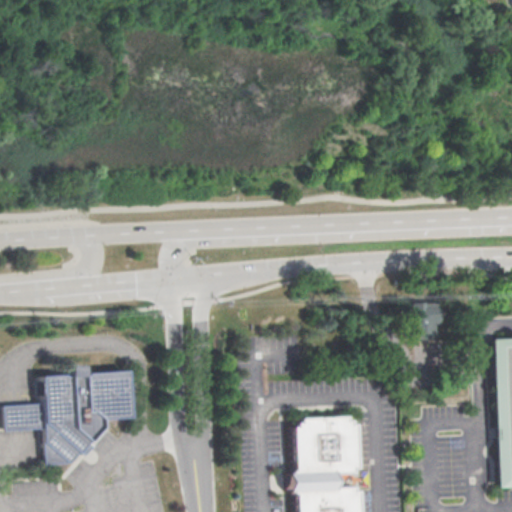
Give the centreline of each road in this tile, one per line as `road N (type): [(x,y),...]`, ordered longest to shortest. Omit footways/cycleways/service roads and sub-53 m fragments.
road 1 (secondary): [(171,281),(362,261),(511,257)]
road 2 (secondary): [(511,212),(189,224)]
road 3 (residential): [(198,483),(205,427),(199,277)]
road 4 (residential): [(171,281),(179,430),(198,483)]
road 5 (secondary): [(189,224),(0,238)]
road 6 (secondary): [(45,288),(171,281)]
